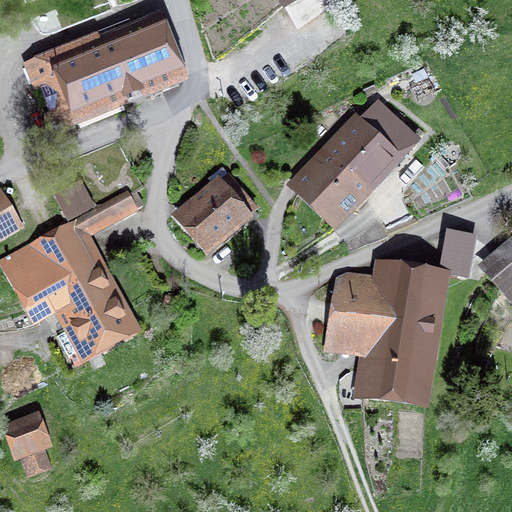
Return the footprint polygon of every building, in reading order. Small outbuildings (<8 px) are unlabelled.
[(29,63),(53,123),(76,115),(80,127),(123,110),(118,98),(174,76),(152,20),(97,41),(95,38),(29,63)] [(368,114),(298,189),(329,219),(349,198),(356,205),(361,200),(365,195),(358,189),(370,175),(378,182),(385,175),(377,167),(388,156),(393,161),(405,148),(368,114)] [(257,215),(229,181),(201,203),(198,199),(181,213),(184,217),(182,218),(194,234),(207,249),(240,223),(243,227),(257,215)] [(139,206),(133,193),(78,220),(85,234),(139,206)] [(0,197),(0,233),(17,223),(1,197),(0,197)] [(388,236),(379,220),(344,244),(349,252),(388,236)] [(70,225),(3,258),(35,319),(61,306),(71,325),(68,326),(69,328),(54,335),(65,356),(79,349),(80,351),(123,330),(70,225)] [(465,278),(472,239),(452,235),(445,275),(465,278)] [(511,249),(485,272),(509,301),(511,298),(511,249)] [(356,389),(429,401),(434,370),(423,368),(438,274),(388,266),(387,274),(379,273),(377,281),(361,279),(360,284),(338,281),(334,305),(337,305),(330,350),(362,355),(356,389)] [(18,454),(41,444),(26,411),(4,421),(18,454)]
